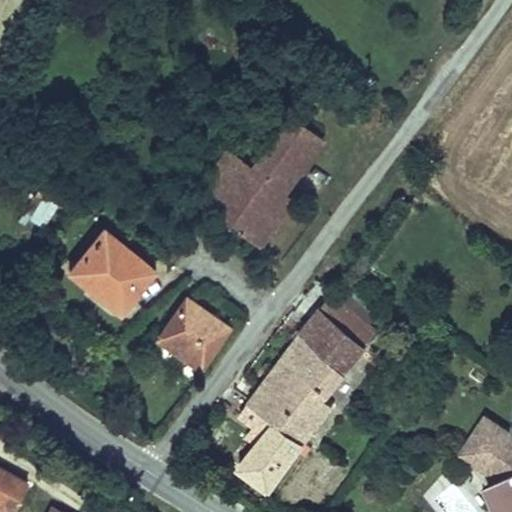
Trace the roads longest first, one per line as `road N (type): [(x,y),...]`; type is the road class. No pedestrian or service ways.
road 1 (residential): [(153,474),(504,0)]
road 2 (secondary): [(0,364),(153,474)]
